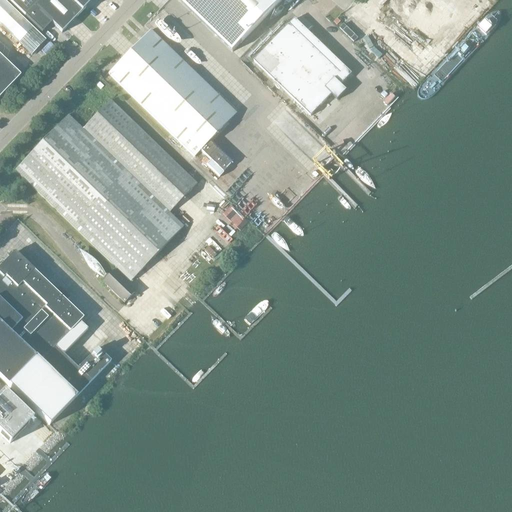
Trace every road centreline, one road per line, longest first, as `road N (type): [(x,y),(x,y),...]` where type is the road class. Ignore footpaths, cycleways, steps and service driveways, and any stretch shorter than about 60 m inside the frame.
road 1 (unclassified): [(0,143),(139,0)]
road 2 (unknown): [(155,0),(252,95),(252,134),(266,152)]
